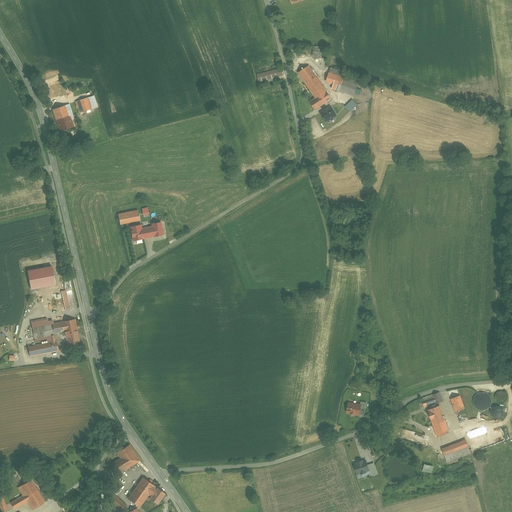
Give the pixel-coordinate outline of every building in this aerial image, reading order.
[(326,47),(313,47),(313,56),(325,56),(326,47)] [(326,91),(309,66),(298,73),(316,98),(326,91)] [(281,68),(257,74),(259,82),(283,76),(281,68)] [(358,82),(329,73),(326,81),(333,84),(332,89),(354,96),(358,82)] [(54,84),(43,88),(47,97),(45,98),(46,102),(49,100),(59,95),(54,84)] [(316,98),(309,101),(315,110),(332,99),(326,91),(316,98)] [(88,97),(76,102),(80,113),(92,109),(88,97)] [(357,105),(352,100),(345,107),(350,112),(357,105)] [(66,105),(53,109),(60,131),(73,127),(69,115),(66,105)] [(331,107),(320,113),(326,122),(336,115),(331,107)] [(137,206),(117,210),(120,224),(140,220),(137,206)] [(161,223),(152,224),(152,226),(142,229),(144,239),(163,235),(161,223)] [(141,225),(130,227),(133,241),(144,239),(142,229),(141,225)] [(51,266),(28,270),(32,289),(55,285),(51,266)] [(67,290),(61,291),(66,309),(71,308),(67,290)] [(57,305),(50,306),(52,314),(59,312),(57,305)] [(75,319),(32,328),(34,338),(50,335),(51,342),(56,341),(55,333),(64,332),(63,329),(76,326),(75,319)] [(76,326),(63,329),(64,332),(65,338),(66,337),(68,346),(80,343),(76,326)] [(51,342),(28,347),(30,356),(58,351),(56,341),(51,342)] [(484,410),(489,407),(491,402),(491,397),(488,393),(483,391),(477,393),(474,396),(473,402),(475,406),(479,409),(484,410)] [(501,391),(499,391),(498,392),(497,393),(496,393),(496,394),(495,395),(495,396),(495,397),(495,398),(495,399),(496,400),(496,401),(497,402),(498,402),(499,403),(500,403),(501,403),(502,403),(503,403),(504,402),(505,402),(505,401),(506,401),(506,400),(507,399),(507,398),(507,397),(507,396),(507,395),(506,394),(505,393),(505,392),(504,392),(503,391),(502,391),(501,391)] [(439,392),(421,398),(424,405),(435,402),(436,403),(443,401),(439,392)] [(460,395),(451,398),(455,412),(464,408),(460,395)] [(360,405),(349,403),(347,412),(351,413),(355,414),(359,414),(360,406),(361,405),(360,405)] [(439,405),(427,410),(432,422),(444,418),(439,405)] [(499,417),(502,416),(503,413),(503,409),(501,407),(498,406),(494,406),(492,409),(491,412),(493,415),(495,417),(499,417)] [(444,418),(432,422),(436,433),(448,428),(444,418)] [(509,439),(505,427),(493,431),(497,443),(509,439)] [(448,428),(436,433),(437,437),(449,432),(448,428)] [(467,442),(443,451),(447,462),(471,453),(469,447),(467,442)] [(129,445),(117,452),(120,458),(111,464),(118,474),(139,460),(129,445)] [(362,461),(358,462),(358,463),(354,464),(358,474),(361,472),(361,473),(366,472),(366,471),(369,470),(368,465),(366,460),(363,461),(362,461)] [(371,475),(377,473),(374,463),(368,465),(369,470),(371,475)] [(423,471),(433,472),(434,465),(425,464),(423,471)] [(143,477),(128,498),(140,507),(146,499),(148,501),(150,498),(157,504),(158,504),(165,493),(143,477)] [(16,499),(10,502),(14,509),(27,501),(32,509),(44,502),(37,491),(38,491),(31,480),(18,487),(22,493),(23,495),(20,496),(16,499)] [(126,505),(113,493),(107,499),(121,511),(126,505)]
